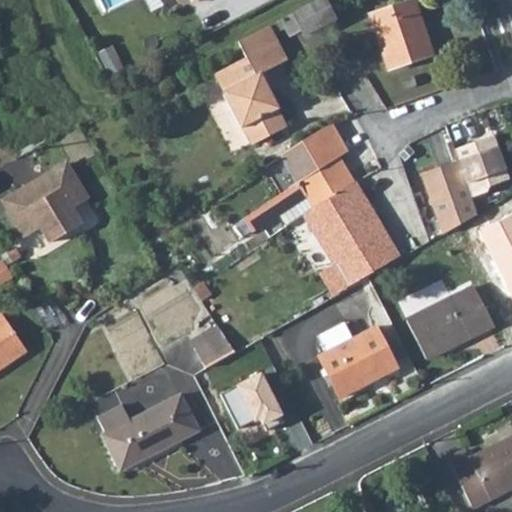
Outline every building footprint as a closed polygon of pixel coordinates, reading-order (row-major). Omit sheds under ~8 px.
[(326,0),(318,0),(281,19),(290,35),(301,30),(305,34),(337,19),(326,0)] [(413,0),(369,15),(389,70),(433,55),(413,0)] [(287,59),(270,25),(238,41),(246,56),(214,73),(223,90),(222,91),(241,126),(251,144),(287,125),(277,108),(278,107),(261,72),(287,59)] [(361,124),(330,137),(341,155),(370,142),(361,124)] [(292,147),(291,148),(295,155),(306,176),(341,155),(330,137),(323,127),(292,147)] [(452,148),(456,160),(470,198),(487,192),(489,186),(511,177),(494,132),(452,148)] [(306,176),(295,155),(283,162),(295,184),(306,176)] [(295,184),(284,191),(301,217),(314,207),(356,180),(341,155),(306,176),(295,184)] [(419,173),(440,233),(478,217),(470,198),(456,160),(419,173)] [(4,200),(24,234),(40,224),(49,240),(79,222),(71,207),(87,197),(66,163),(4,200)] [(356,180),(314,207),(331,234),(343,228),(371,275),(401,255),(356,180)] [(287,225),(301,217),(284,191),(271,199),(279,213),(287,225)] [(91,199),(77,205),(86,226),(100,220),(91,199)] [(253,211),(243,218),(252,231),(279,213),(271,199),(253,211)] [(511,212),(480,228),(511,293),(511,212)] [(473,291),(405,326),(425,364),(492,330),(473,291)] [(35,302),(46,325),(66,316),(56,293),(35,302)] [(0,368),(26,352),(1,313),(0,314),(0,368)] [(188,339),(205,369),(235,352),(218,324),(188,339)] [(371,333),(315,361),(337,402),(393,374),(371,333)] [(166,363),(115,388),(129,416),(180,391),(166,363)] [(262,373),(220,394),(238,429),(257,419),(261,427),(283,415),(262,373)] [(178,398),(97,435),(115,472),(195,435),(178,398)] [(464,454),(446,463),(459,486),(470,509),(499,494),(511,487),(511,440),(468,462),(464,454)]
